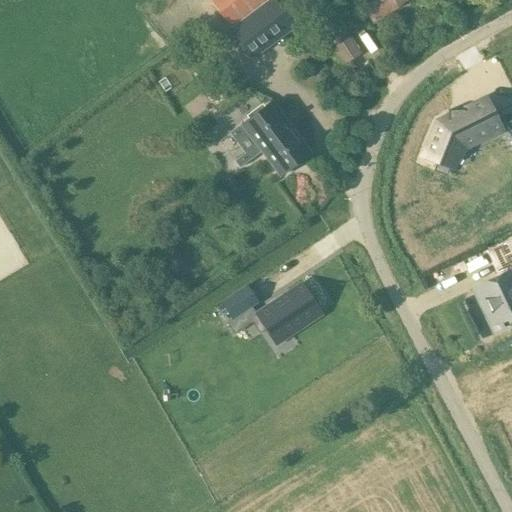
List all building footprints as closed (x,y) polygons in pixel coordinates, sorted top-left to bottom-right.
[(289,22),(273,0),(208,0),(215,9),(248,53),(289,22)] [(372,23),(397,7),(409,0),(363,0),(359,3),(372,23)] [(339,24),(321,35),(342,66),(351,60),(360,55),(339,24)] [(428,125),(415,157),(441,167),(448,150),(493,127),(479,99),(428,125)] [(241,125),(280,177),(311,153),(272,102),(241,125)] [(511,236),(484,250),(497,276),(509,270),(511,268),(511,236)] [(495,332),(511,322),(511,277),(509,270),(497,276),(473,288),(495,332)] [(242,294),(215,309),(223,325),(251,311),(242,294)] [(311,324),(297,297),(247,323),(261,350),(311,324)]
